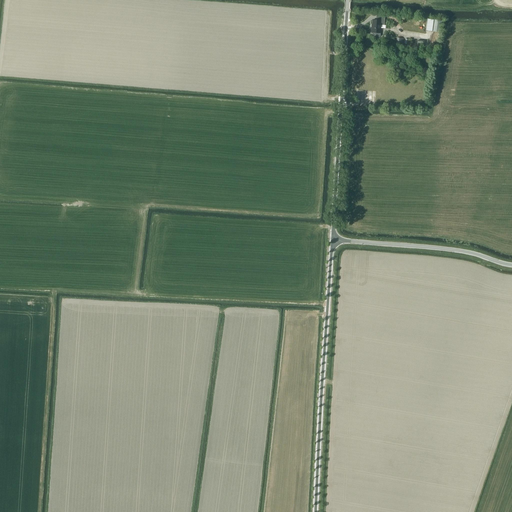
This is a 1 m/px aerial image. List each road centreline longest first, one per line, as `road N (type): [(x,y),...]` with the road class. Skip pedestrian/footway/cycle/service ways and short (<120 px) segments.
road 1 (tertiary): [(315,511),(331,240)]
road 2 (tertiary): [(331,240),(347,0)]
road 3 (unclassified): [(511,264),(454,249),(331,240)]
